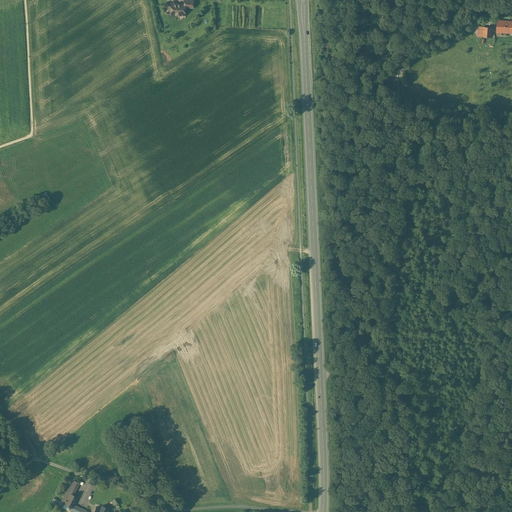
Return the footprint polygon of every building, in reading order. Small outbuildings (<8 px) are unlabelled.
[(181,4),(171,4),(170,14),(175,15),(176,16),(179,16),(181,14),(184,14),(185,8),(185,5),(184,5),(181,5),(181,4)] [(511,21),(498,20),(498,23),(497,23),(497,28),(497,29),(497,31),(497,34),(501,35),(501,32),(511,33),(511,31),(511,21)] [(493,28),(483,27),(482,36),(482,37),(492,37),(493,28)] [(46,202),(50,200),(47,192),(42,194),(46,202)] [(51,504),(69,511),(85,511),(87,509),(75,504),(79,496),(73,494),(79,482),(72,479),(62,502),(53,498),(51,504)]
